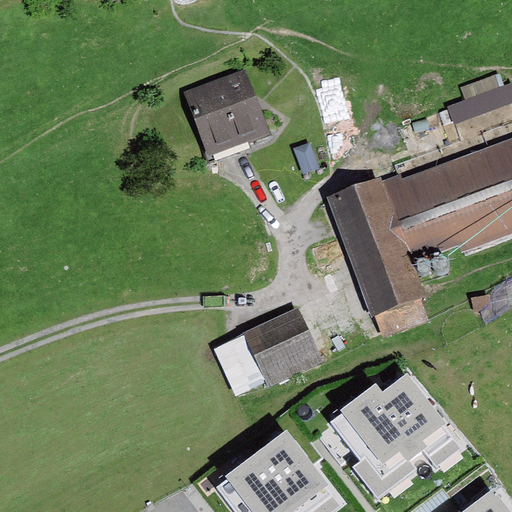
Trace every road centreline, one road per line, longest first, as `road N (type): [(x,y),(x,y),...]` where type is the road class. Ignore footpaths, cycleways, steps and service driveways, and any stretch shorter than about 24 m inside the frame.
road 1 (track): [(0,353),(70,325),(173,304),(307,294)]
road 2 (track): [(234,164),(274,214),(333,341)]
